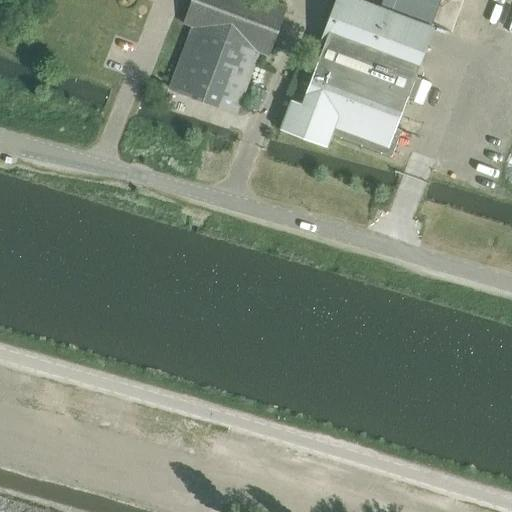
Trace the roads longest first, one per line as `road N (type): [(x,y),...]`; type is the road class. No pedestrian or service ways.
road 1 (tertiary): [(511,506),(0,353)]
road 2 (tertiary): [(511,287),(0,141)]
road 3 (track): [(312,0),(225,202)]
